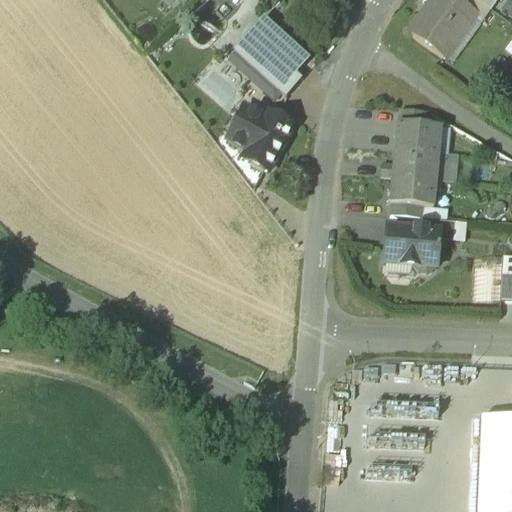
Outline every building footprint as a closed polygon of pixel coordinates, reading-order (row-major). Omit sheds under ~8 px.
[(434,0),(409,36),(443,60),(472,20),(473,18),(447,0),(434,0)] [(468,0),(447,0),(473,18),(472,20),(481,26),(489,15),(468,0)] [(468,0),(489,15),(499,0),(468,0)] [(295,49),(266,23),(249,38),(278,64),(295,49)] [(278,64),(249,38),(234,56),(265,85),(281,67),(278,64)] [(300,84),(281,67),(265,85),(284,102),(285,102),(300,84)] [(263,122),(243,111),(224,147),(245,157),(241,164),(266,177),(291,131),(266,117),(263,122)] [(426,117),(398,114),(397,128),(424,131),(426,117)] [(397,128),(395,128),(393,154),(437,158),(439,132),(424,131),(397,128)] [(437,158),(393,154),(391,170),(390,182),(434,186),(437,158)] [(391,170),(380,169),(379,181),(390,182),(391,170)] [(434,186),(390,182),(388,208),(421,211),(431,212),(434,186)] [(421,211),(389,208),(388,220),(417,223),(420,223),(421,211)] [(420,223),(417,223),(416,235),(437,237),(437,244),(451,245),(453,226),(420,223)] [(416,235),(386,232),(382,268),(412,271),(418,277),(426,278),(432,272),(434,273),(435,257),(437,257),(438,253),(436,253),(437,244),(437,237),(416,235)] [(511,263),(501,263),(498,305),(511,305),(511,263)] [(511,511),(511,425),(480,424),(476,511),(511,511)]
